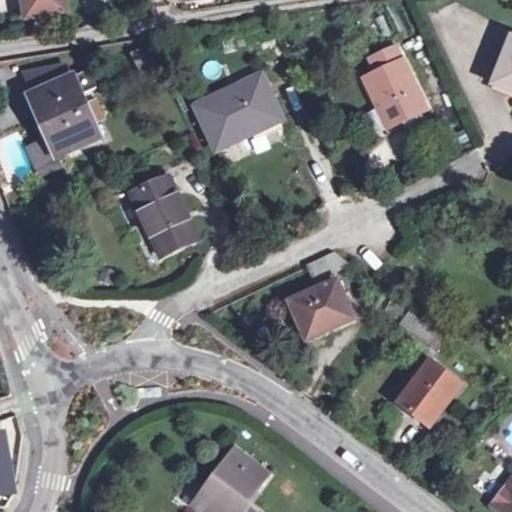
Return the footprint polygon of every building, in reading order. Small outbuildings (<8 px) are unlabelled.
[(23,0),(26,19),(67,12),(64,0),(23,0)] [(493,85),(511,92),(511,38),(511,39),(493,85)] [(402,122),(420,113),(426,111),(396,47),(369,60),(376,74),(364,79),(388,129),(402,122)] [(147,48),(133,54),(144,79),(158,73),(147,48)] [(26,73),(34,94),(70,78),(66,66),(26,73)] [(51,139),(59,158),(100,140),(93,124),(103,120),(95,102),(86,106),(81,96),(97,89),(89,70),(73,77),(70,78),(34,94),(31,95),(51,139)] [(282,121),(262,76),(196,107),(216,151),(282,121)] [(425,122),(420,113),(402,122),(405,128),(409,130),(425,122)] [(61,164),(59,158),(51,139),(28,149),(38,174),(61,164)] [(161,258),(198,240),(168,178),(132,195),(161,258)] [(349,265),(335,254),(306,268),(313,282),(349,265)] [(321,330),(323,333),(354,319),(336,281),(289,303),(305,337),(321,330)] [(446,340),(410,313),(402,324),(438,351),(446,340)] [(321,330),(305,337),(306,340),(323,333),(321,330)] [(430,362),(398,405),(430,428),(461,386),(430,362)] [(4,439),(0,439),(0,507),(1,508),(0,495),(13,495),(4,440),(4,439)] [(253,511),(242,503),(251,492),(254,494),(269,474),(236,449),(193,505),(202,511),(253,511)] [(511,511),(511,479),(491,506),(498,511),(511,511)]
